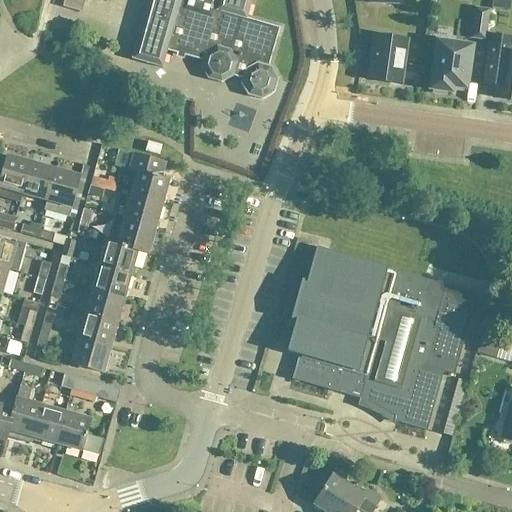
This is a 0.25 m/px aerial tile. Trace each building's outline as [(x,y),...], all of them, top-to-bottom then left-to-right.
[(63,0),(61,6),(83,12),(86,0),(63,0)] [(232,78),(240,81),(239,85),(246,98),(260,101),(272,95),(276,81),(269,69),(268,68),(278,30),(245,21),(251,0),(147,0),(130,61),(161,70),(166,53),(201,63),(199,69),(206,81),(220,85),(232,78)] [(474,9),(469,41),(484,43),(489,11),(474,9)] [(400,86),(406,42),(373,37),(367,82),(400,86)] [(482,85),(494,86),(493,99),(511,102),(511,55),(509,55),(511,41),(489,37),(482,85)] [(471,48),(435,43),(429,91),(433,91),(432,95),(444,97),(444,93),(451,94),(452,88),(465,90),(471,48)] [(147,144),(144,153),(158,157),(160,147),(147,144)] [(150,179),(155,162),(132,155),(128,171),(135,173),(128,198),(160,207),(166,183),(150,179)] [(0,200),(19,206),(30,164),(5,157),(1,173),(0,173),(0,200)] [(30,164),(21,196),(45,203),(54,171),(30,164)] [(67,220),(79,178),(54,171),(45,203),(42,213),(67,220)] [(89,187),(113,194),(117,181),(107,179),(106,183),(92,179),(89,187)] [(160,207),(128,198),(124,211),(116,208),(112,220),(121,222),(153,232),(160,207)] [(78,227),(86,229),(91,214),(82,212),(78,227)] [(0,230),(11,233),(11,232),(15,220),(0,215),(0,230)] [(121,222),(114,248),(136,253),(136,254),(146,257),(153,232),(121,222)] [(22,226),(19,235),(35,239),(37,231),(22,226)] [(53,235),(37,231),(35,239),(51,244),(53,235)] [(0,269),(8,272),(17,274),(25,245),(15,243),(14,247),(7,245),(8,240),(0,237),(0,269)] [(89,265),(90,260),(80,257),(81,253),(72,250),(74,243),(66,241),(61,257),(89,265)] [(114,248),(104,245),(100,257),(94,255),(91,266),(97,268),(129,277),(136,254),(136,253),(114,248)] [(298,357),(291,382),(361,402),(372,406),(384,412),(394,419),(393,424),(426,433),(442,373),(453,376),(476,296),(445,288),(335,256),(327,254),(315,250),(305,284),(300,283),(289,322),(294,323),(286,354),(298,357)] [(50,266),(49,266),(41,263),(37,280),(45,282),(50,266)] [(67,268),(59,265),(54,283),(62,285),(67,268)] [(90,293),(122,301),(129,277),(97,268),(90,293)] [(41,297),(45,282),(37,280),(32,295),(41,297)] [(58,300),(62,285),(54,283),(49,298),(58,300)] [(83,317),(115,326),(122,301),(90,293),(83,317)] [(16,326),(23,328),(32,330),(36,314),(28,312),(26,317),(19,315),(16,326)] [(53,316),(45,314),(40,331),(49,333),(53,316)] [(115,326),(83,317),(77,341),(108,350),(115,326)] [(19,343),(27,346),(32,330),(23,328),(19,343)] [(36,346),(39,347),(44,348),(46,343),(49,333),(40,331),(36,346)] [(108,350),(77,341),(70,366),(101,375),(108,350)] [(10,361),(7,370),(23,374),(25,366),(10,361)] [(25,366),(23,374),(39,379),(42,370),(25,366)] [(60,389),(68,391),(71,392),(74,379),(63,376),(60,389)] [(74,379),(71,392),(69,398),(90,403),(96,399),(99,387),(87,383),(74,379)] [(6,434),(7,433),(31,440),(39,409),(26,405),(30,391),(18,387),(11,412),(13,412),(6,434)] [(0,409),(0,443),(4,444),(7,433),(6,434),(13,412),(11,412),(0,409)] [(39,409),(31,440),(55,447),(64,416),(39,409)] [(79,454),(80,453),(97,457),(102,441),(84,436),(88,423),(64,416),(55,447),(79,454)] [(372,511),(379,502),(354,486),(351,491),(331,478),(312,507),(320,511),(356,511),(358,510),(360,511),(372,511)]
